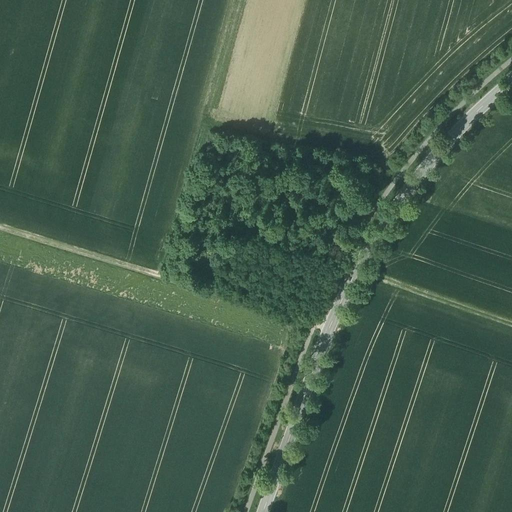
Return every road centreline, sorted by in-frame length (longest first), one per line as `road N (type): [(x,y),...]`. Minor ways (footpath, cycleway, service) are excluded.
road 1 (unclassified): [(261,511),(362,255),(441,145),(511,79)]
road 2 (track): [(329,326),(0,233)]
road 3 (track): [(355,268),(511,324)]
road 4 (track): [(160,275),(202,130)]
